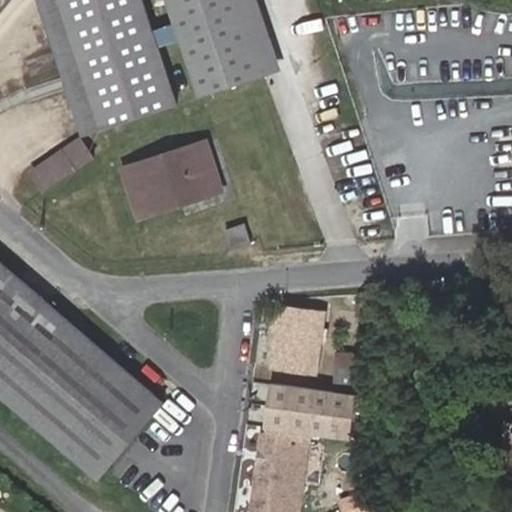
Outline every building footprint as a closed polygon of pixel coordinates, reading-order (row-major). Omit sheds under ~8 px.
[(180,104),(145,0),(41,0),(84,133),(180,104)] [(260,0),(168,0),(202,96),(285,69),(260,0)] [(207,134),(183,142),(202,188),(222,182),(207,134)] [(30,177),(44,196),(96,156),(82,137),(30,177)] [(202,188),(183,142),(129,159),(144,206),(202,188)] [(235,246),(254,238),(247,219),(227,226),(235,246)] [(169,401),(0,256),(0,392),(99,477),(169,401)] [(329,316),(285,310),(276,371),(320,377),(329,316)] [(474,336),(458,338),(462,379),(477,378),(474,336)] [(441,340),(445,386),(463,384),(462,379),(458,338),(441,340)] [(336,351),(335,363),(362,364),(362,352),(336,351)] [(362,364),(335,363),(334,384),(361,385),(362,364)] [(358,392),(270,380),(264,431),(260,431),(250,511),(301,511),(312,433),(352,438),(358,392)] [(371,473),(346,473),(345,494),(371,494),(371,473)]
